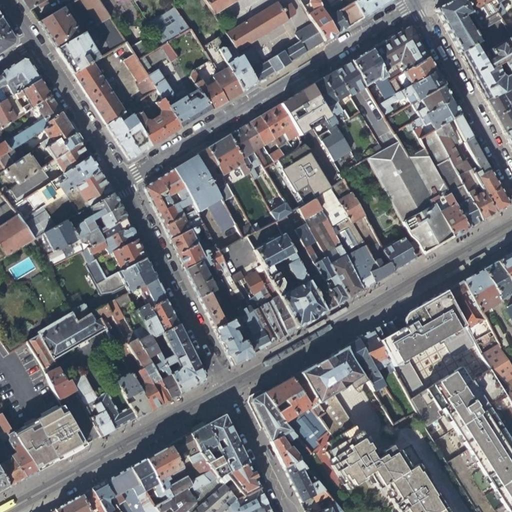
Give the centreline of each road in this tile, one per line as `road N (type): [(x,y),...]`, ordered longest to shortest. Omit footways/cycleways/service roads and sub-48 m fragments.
road 1 (residential): [(286,511),(124,183)]
road 2 (residential): [(412,5),(124,183)]
road 3 (residential): [(412,5),(511,184)]
road 4 (residential): [(124,183),(32,42)]
